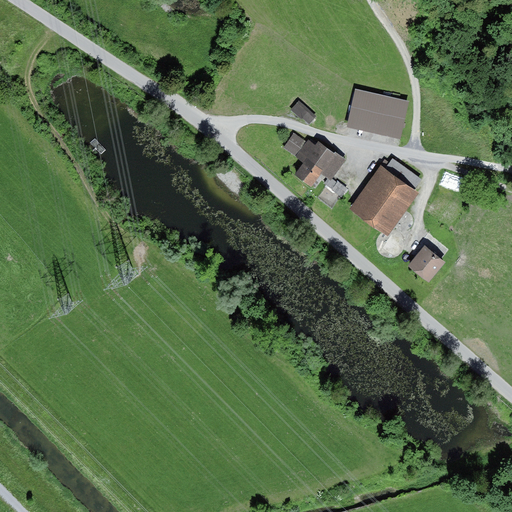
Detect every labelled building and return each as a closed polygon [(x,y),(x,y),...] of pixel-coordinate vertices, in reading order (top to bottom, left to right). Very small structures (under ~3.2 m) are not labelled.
[(287,90),(248,86),(246,108),(285,112),(287,90)] [(355,89),(347,127),(399,139),(408,101),(355,89)] [(317,117),(299,101),(290,110),(301,120),(302,119),(309,125),(317,117)] [(307,142),(294,134),(284,149),(296,157),(307,142)] [(307,142),(296,157),(304,163),(306,161),(323,173),(321,175),(332,182),(347,161),(335,153),(334,154),(318,143),(316,147),(308,141),(307,142)] [(393,160),(385,171),(414,191),(422,180),(393,160)] [(304,163),(294,177),(310,188),(321,175),(323,173),(306,161),(304,163)] [(381,168),(350,211),(388,238),(419,195),(414,191),(385,171),(381,168)] [(446,264),(425,248),(409,268),(429,284),(446,264)]
